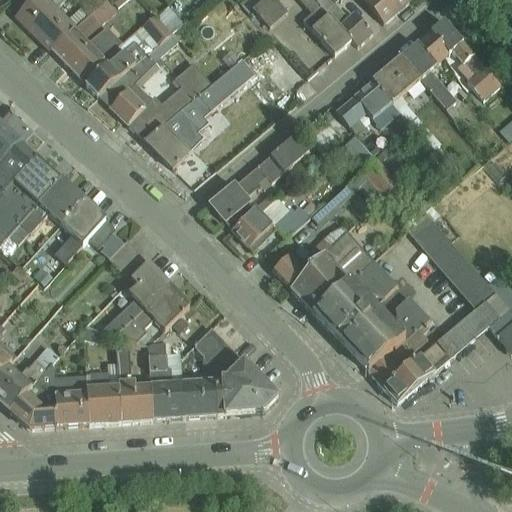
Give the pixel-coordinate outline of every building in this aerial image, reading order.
[(41,0),(34,0),(16,19),(49,51),(68,32),(71,29),(41,0)] [(268,0),(253,13),(269,31),(286,16),(272,0),(268,0)] [(347,20),(338,11),(348,0),(299,0),(297,3),(316,23),(326,13),(340,27),(347,20)] [(368,0),(364,4),(383,26),(410,3),(406,0),(368,0)] [(78,30),(86,42),(118,21),(109,8),(78,30)] [(353,16),(339,28),(357,49),(371,37),(353,16)] [(445,24),(432,35),(450,55),(454,51),(463,43),(445,24)] [(68,32),(49,51),(82,82),(101,63),(68,32)] [(450,55),(432,35),(420,46),(437,66),(450,55)] [(454,51),(465,65),(475,56),(463,43),(454,51)] [(420,46),(404,60),(421,80),(437,66),(420,46)] [(478,79),(468,87),(483,105),(503,89),(475,56),(465,65),(478,79)] [(404,60),(374,86),(392,106),(421,80),(404,60)] [(108,65),(85,84),(97,98),(119,79),(108,65)] [(201,98),(214,112),(254,80),(241,65),(212,89),(201,98)] [(194,68),(177,83),(182,90),(194,104),(201,98),(212,89),(194,68)] [(392,106),(374,86),(338,118),(355,138),(392,106)] [(142,110),(125,126),(145,148),(165,130),(194,104),(182,90),(161,109),(154,101),(142,110)] [(129,96),(112,111),(125,126),(142,110),(129,96)] [(511,124),(499,134),(509,146),(511,143),(511,124)] [(0,126),(0,166),(20,145),(0,126)] [(165,130),(145,148),(171,174),(190,155),(165,130)] [(295,140),(271,161),(284,177),(309,155),(295,140)] [(361,177),(381,201),(403,182),(382,158),(361,177)] [(62,182),(38,207),(81,248),(105,222),(62,182)] [(235,187),(209,208),(224,227),(250,205),(235,187)] [(230,234),(247,252),(271,229),(254,211),(230,234)] [(425,216),(406,232),(475,314),(495,298),(425,216)] [(264,261),(280,249),(273,240),(257,251),(264,261)] [(71,242),(54,257),(63,268),(80,252),(71,242)] [(110,263),(132,286),(151,267),(129,245),(110,263)] [(292,294),(315,317),(350,284),(328,260),(303,283),(292,294)] [(284,265),(273,276),(292,294),(303,283),(284,265)] [(358,279),(383,304),(397,290),(373,265),(358,279)] [(128,300),(164,336),(192,308),(151,267),(132,286),(137,291),(128,300)] [(315,317),(369,375),(378,366),(405,342),(350,284),(315,317)] [(475,314),(391,381),(381,390),(397,406),(508,314),(495,298),(475,314)] [(213,333),(194,351),(204,359),(204,385),(223,384),(243,362),(213,333)] [(169,381),(169,349),(149,349),(149,381),(169,381)] [(0,382),(10,372),(15,367),(0,353),(0,382)] [(243,362),(223,384),(225,418),(265,416),(278,401),(243,362)] [(378,366),(369,375),(381,390),(391,381),(378,366)] [(0,382),(0,409),(8,417),(27,397),(31,393),(10,372),(0,382)] [(204,385),(185,387),(187,420),(225,418),(223,384),(204,385)] [(187,420),(185,387),(152,389),(155,423),(187,420)] [(152,389),(119,392),(122,426),(155,423),(152,389)] [(119,392),(87,395),(90,429),(122,426),(119,392)] [(87,395),(55,397),(56,406),(58,431),(90,429),(87,395)] [(29,433),(58,431),(56,406),(36,407),(27,397),(8,417),(29,433)]
